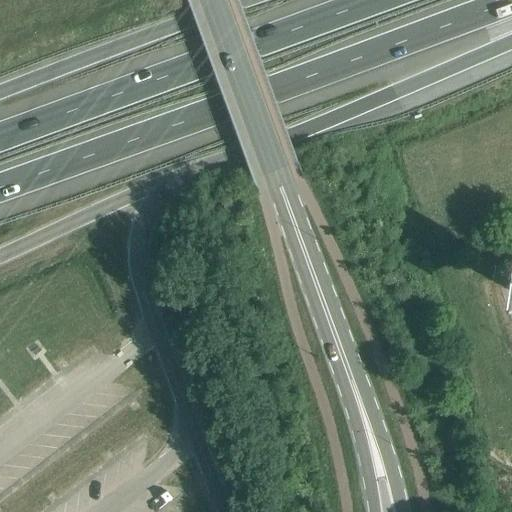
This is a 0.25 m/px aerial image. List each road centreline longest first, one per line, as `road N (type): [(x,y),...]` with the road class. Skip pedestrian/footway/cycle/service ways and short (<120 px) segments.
road 1 (motorway): [(0,185),(509,0)]
road 2 (tertiary): [(352,377),(210,0)]
road 3 (motorway): [(373,0),(0,136)]
road 4 (motorway): [(162,182),(511,41)]
road 5 (motorway): [(251,0),(0,92)]
road 6 (tertiary): [(403,511),(380,429),(352,377)]
road 7 (tertiary): [(352,377),(372,511)]
